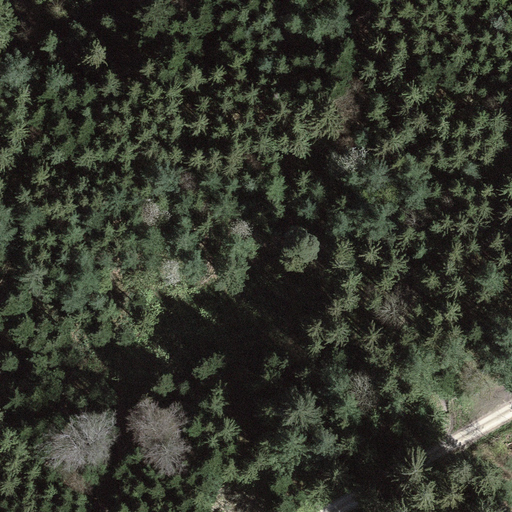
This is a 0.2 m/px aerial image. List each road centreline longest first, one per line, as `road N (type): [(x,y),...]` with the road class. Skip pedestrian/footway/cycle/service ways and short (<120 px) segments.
road 1 (track): [(0,72),(511,160)]
road 2 (track): [(319,511),(511,397)]
